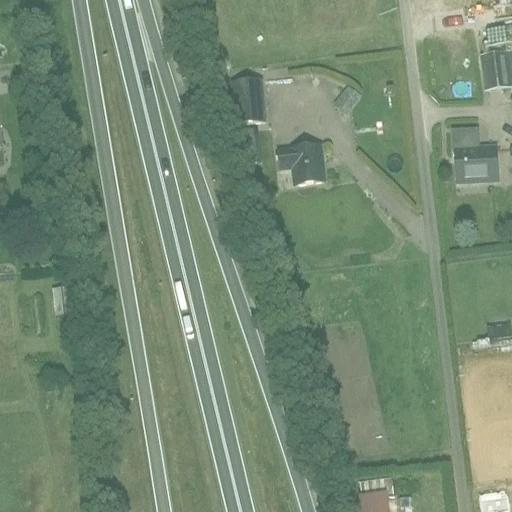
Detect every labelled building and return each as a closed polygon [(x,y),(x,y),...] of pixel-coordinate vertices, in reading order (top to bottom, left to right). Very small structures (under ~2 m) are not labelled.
[(480,59),(485,94),(511,90),(511,78),(509,55),(480,59)] [(317,88),(340,97),(344,87),(322,78),(317,88)] [(236,128),(265,125),(261,83),(232,86),(236,128)] [(261,143),(247,144),(248,161),(261,161),(261,143)] [(296,189),(325,186),(320,149),(291,152),(291,153),(277,154),(280,173),(293,171),(296,189)] [(457,185),(480,184),(479,153),(456,154),(457,185)] [(56,319),(74,316),(71,290),(52,292),(56,319)] [(366,511),(391,511),(390,492),(365,494),(366,511)] [(511,511),(511,506),(510,493),(477,497),(479,511),(511,511)]
